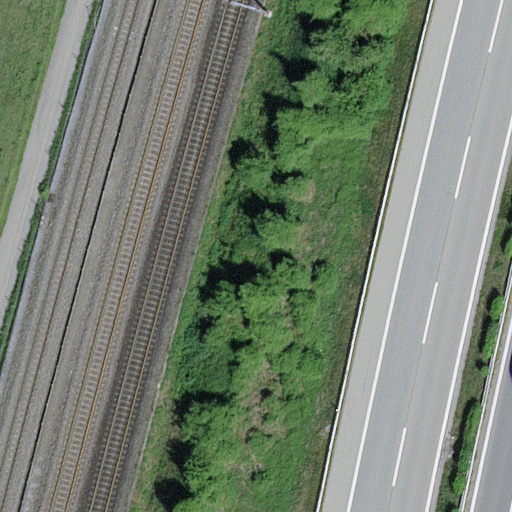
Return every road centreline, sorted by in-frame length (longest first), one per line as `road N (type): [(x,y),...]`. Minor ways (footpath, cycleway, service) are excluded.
road 1 (motorway): [(505,0),(386,511)]
road 2 (track): [(0,288),(81,0)]
